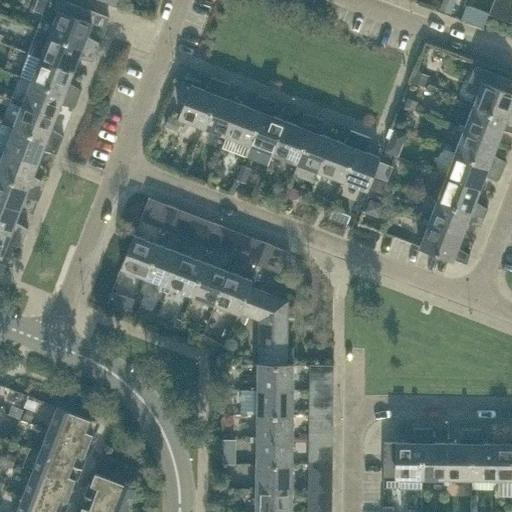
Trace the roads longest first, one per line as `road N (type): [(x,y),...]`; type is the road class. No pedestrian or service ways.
road 1 (residential): [(474,298),(120,160)]
road 2 (tertiary): [(180,511),(170,447),(140,395),(107,366),(49,341)]
road 3 (residential): [(49,341),(120,160)]
road 4 (residential): [(120,160),(183,0)]
road 5 (residential): [(352,0),(511,60)]
road 6 (residential): [(355,401),(511,400)]
